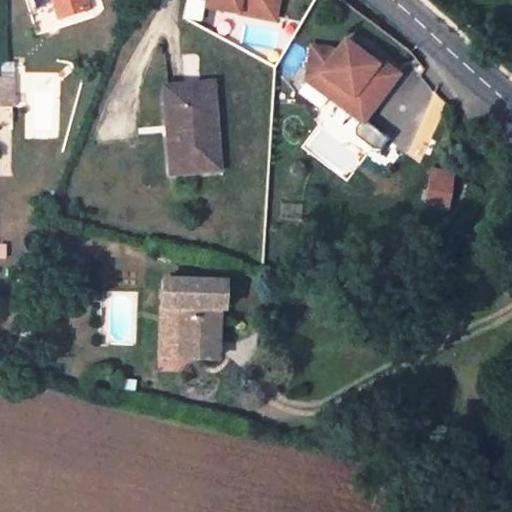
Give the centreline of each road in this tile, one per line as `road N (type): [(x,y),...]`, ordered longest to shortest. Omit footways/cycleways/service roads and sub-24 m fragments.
road 1 (unknown): [(511,313),(267,411)]
road 2 (unclassified): [(395,0),(511,117)]
